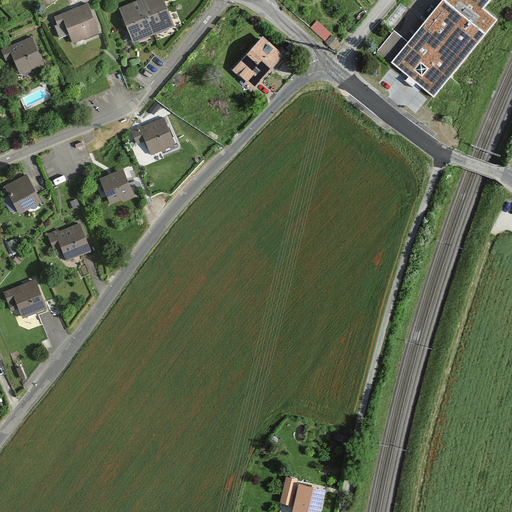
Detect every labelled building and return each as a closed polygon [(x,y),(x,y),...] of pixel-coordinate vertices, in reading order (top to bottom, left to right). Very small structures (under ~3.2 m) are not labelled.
[(174,30),(162,0),(143,0),(120,9),(134,45),(174,30)] [(396,31),(377,53),(435,100),(498,23),(484,11),(492,0),(445,0),(410,43),(396,31)] [(101,37),(89,5),(54,17),(60,33),(67,30),(74,47),(101,37)] [(319,20),(313,26),(327,39),(333,32),(319,20)] [(33,37),(2,50),(7,62),(13,59),(20,76),(45,66),(33,37)] [(287,59),(264,39),(233,71),(257,91),(287,59)] [(177,149),(164,119),(132,132),(139,148),(148,145),(154,159),(177,149)] [(134,195),(122,170),(102,179),(113,205),(134,195)] [(45,207),(29,178),(8,190),(24,218),(45,207)] [(80,223),(48,236),(55,252),(64,249),(70,264),(93,254),(80,223)] [(37,279),(4,291),(10,306),(17,304),(24,321),(49,311),(37,279)] [(287,478),(281,500),(292,502),(297,481),(287,478)] [(318,511),(324,491),(302,485),(295,511),(318,511)]
